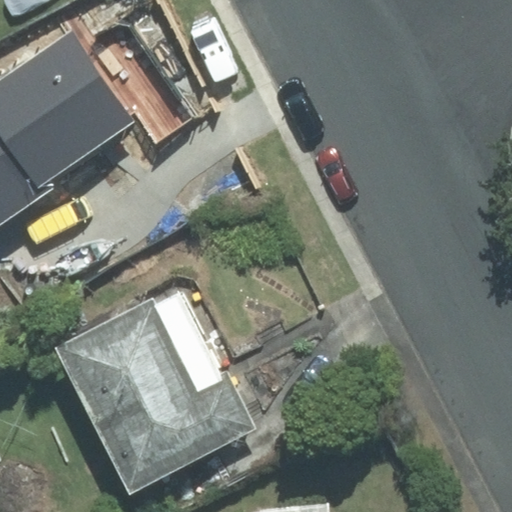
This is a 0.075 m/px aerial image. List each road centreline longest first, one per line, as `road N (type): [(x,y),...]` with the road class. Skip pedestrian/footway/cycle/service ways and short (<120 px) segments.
road 1 (residential): [(511,378),(375,124)]
road 2 (residential): [(375,124),(511,10)]
road 3 (residential): [(375,124),(309,0)]
